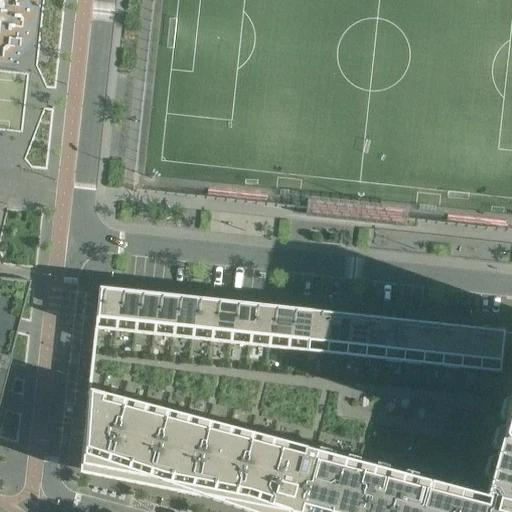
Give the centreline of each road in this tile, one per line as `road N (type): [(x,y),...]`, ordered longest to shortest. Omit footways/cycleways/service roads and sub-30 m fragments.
road 1 (residential): [(83,237),(511,285)]
road 2 (residential): [(114,511),(60,496),(49,479),(71,267),(83,237)]
road 3 (residential): [(105,0),(83,237)]
